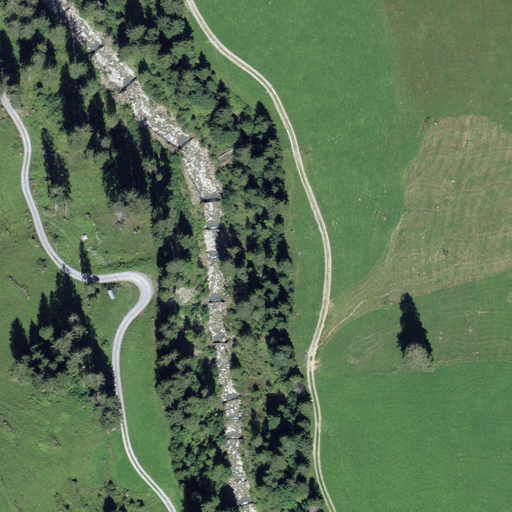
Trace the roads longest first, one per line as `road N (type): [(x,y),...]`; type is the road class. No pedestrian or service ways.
road 1 (track): [(332,511),(316,477),(306,366),(326,298),(317,209),(266,82),(219,47),(189,0)]
road 2 (track): [(0,88),(25,135),(24,182),(55,259),(70,272),(136,278),(146,288),(120,333),(119,396),(135,462),(173,511)]
